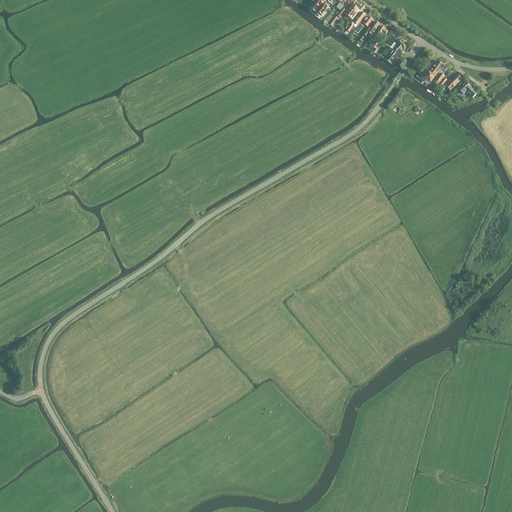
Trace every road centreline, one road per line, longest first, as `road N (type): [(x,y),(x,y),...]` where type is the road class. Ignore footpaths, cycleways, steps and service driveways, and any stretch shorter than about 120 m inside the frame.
road 1 (tertiary): [(41,393),(42,359),(61,326),(225,208),(348,139),(422,43)]
road 2 (tertiary): [(112,511),(41,393)]
